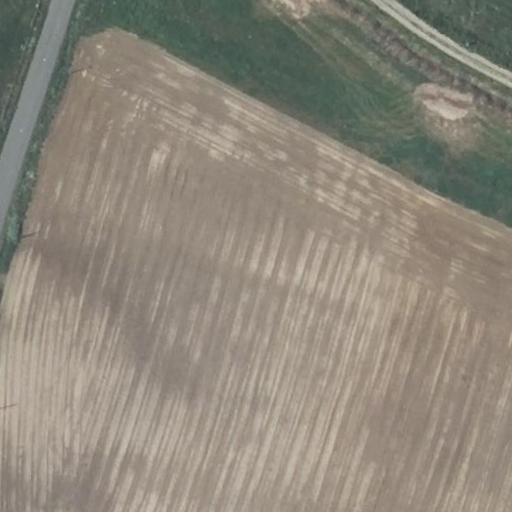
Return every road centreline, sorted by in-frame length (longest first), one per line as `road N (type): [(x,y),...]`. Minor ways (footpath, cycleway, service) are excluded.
road 1 (unclassified): [(63,0),(0,209)]
road 2 (track): [(511,81),(390,0)]
